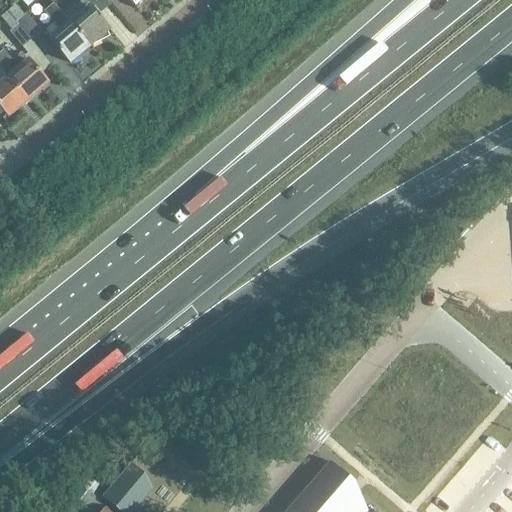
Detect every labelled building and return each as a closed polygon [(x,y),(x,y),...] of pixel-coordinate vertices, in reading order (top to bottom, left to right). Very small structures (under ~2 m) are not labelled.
[(67,22),(89,48),(108,31),(97,18),(111,6),(105,0),(82,0),(83,1),(75,8),(78,12),(67,22)] [(145,0),(128,0),(136,8),(145,0)] [(89,48),(67,22),(53,5),(51,6),(49,2),(42,7),(45,11),(43,12),(57,29),(48,37),(51,40),(50,41),(69,64),(89,48)] [(15,6),(7,13),(31,41),(40,33),(26,16),(24,17),(15,6)] [(31,41),(7,13),(0,18),(11,32),(9,33),(12,36),(22,48),(31,41)] [(107,35),(67,70),(78,82),(118,48),(107,35)] [(12,62),(3,51),(0,53),(0,69),(7,77),(8,79),(27,100),(46,84),(39,75),(27,60),(26,61),(24,58),(21,54),(12,62)] [(0,83),(0,108),(7,117),(27,100),(8,79),(7,77),(0,83)] [(48,91),(7,127),(16,137),(56,101),(48,91)] [(511,433),(505,428),(496,439),(509,450),(511,445),(511,433)] [(74,511),(135,511),(151,494),(126,472),(98,503),(86,493),(71,509),(74,511)] [(349,511),(348,510),(354,504),(319,473),(285,511),(349,511)]
